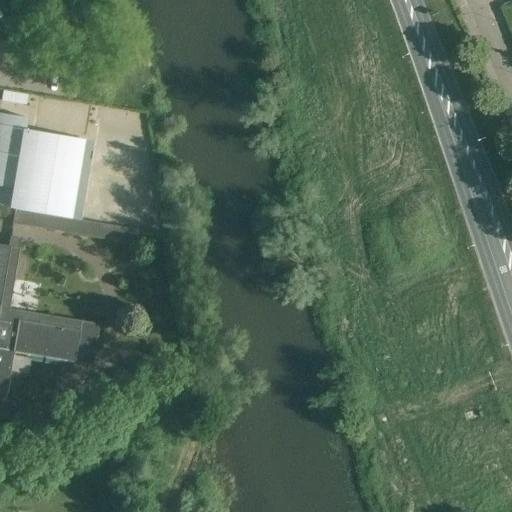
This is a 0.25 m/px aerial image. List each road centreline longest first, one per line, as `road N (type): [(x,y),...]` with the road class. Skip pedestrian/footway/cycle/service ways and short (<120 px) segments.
road 1 (primary): [(397,0),(511,328)]
road 2 (primary): [(511,238),(410,0)]
